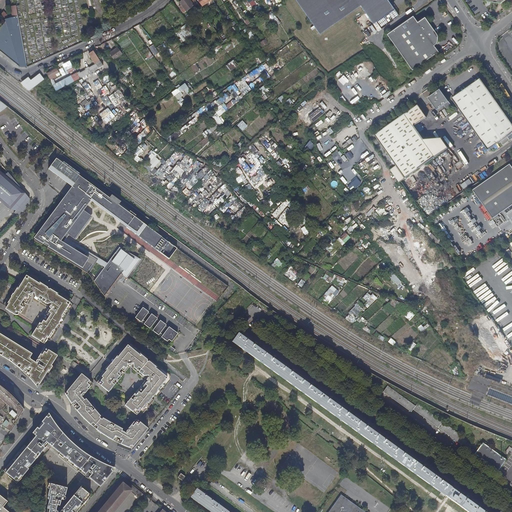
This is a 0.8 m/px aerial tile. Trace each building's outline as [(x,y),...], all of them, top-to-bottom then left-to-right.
[(189,0),(181,0),(179,2),(185,11),(193,5),(189,0)] [(242,0),(249,9),(256,4),(253,0),(242,0)] [(295,0),(320,34),(360,5),(378,31),(399,17),(386,0),(295,0)] [(4,18),(5,22),(0,27),(0,50),(5,54),(20,66),(26,67),(17,15),(13,16),(5,18),(4,18)] [(418,22),(413,16),(387,34),(412,69),(438,52),(431,42),(437,38),(433,33),(436,31),(425,17),(418,22)] [(119,52),(113,44),(108,48),(113,55),(119,52)] [(148,47),(154,55),(158,52),(153,44),(148,47)] [(144,54),(147,59),(152,55),(149,50),(144,54)] [(78,72),(76,73),(79,78),(86,75),(90,73),(94,71),(103,66),(93,51),(88,54),(95,65),(88,68),(87,67),(84,69),(85,70),(79,73),(78,72)] [(226,64),(230,70),(237,65),(233,59),(226,64)] [(67,74),(74,71),(70,60),(62,63),(67,74)] [(55,69),(46,73),(48,78),(58,73),(55,69)] [(452,99),(488,149),(511,131),(511,123),(480,78),(452,99)] [(80,92),(83,90),(76,81),(73,83),(80,92)] [(185,82),(171,93),(178,101),(177,102),(181,107),(187,102),(180,93),(184,90),(187,94),(192,90),(185,82)] [(245,94),(251,90),(248,85),(241,90),(245,94)] [(265,85),(259,88),(263,95),(268,92),(265,85)] [(436,109),(448,101),(440,89),(427,97),(436,109)] [(88,97),(83,90),(80,92),(84,99),(86,97),(87,98),(88,97)] [(103,109),(105,112),(103,113),(107,120),(117,115),(111,104),(103,109)] [(390,170),(399,183),(437,156),(424,138),(415,125),(426,117),(417,104),(374,135),(396,166),(390,170)] [(223,108),(211,115),(219,126),(223,124),(218,116),(225,111),(223,108)] [(68,113),(64,116),(73,128),(78,124),(71,115),(70,115),(68,113)] [(71,115),(78,124),(81,122),(74,113),(71,115)] [(168,138),(171,142),(195,123),(192,119),(168,138)] [(242,120),(237,125),(242,131),(247,126),(242,120)] [(215,123),(203,131),(206,135),(218,128),(215,123)] [(424,138),(437,156),(448,148),(441,138),(424,138)] [(139,145),(133,152),(138,156),(144,149),(139,145)] [(158,159),(155,157),(157,154),(152,151),(145,161),(146,162),(143,167),(150,172),(158,159)] [(164,160),(154,175),(162,180),(166,175),(162,173),(176,155),(180,158),(183,154),(180,151),(177,155),(173,153),(166,162),(164,160)] [(136,155),(133,159),(140,164),(142,159),(136,155)] [(171,163),(169,164),(165,182),(168,183),(176,176),(182,184),(185,185),(188,189),(202,178),(201,182),(203,185),(211,179),(206,172),(207,169),(205,167),(197,173),(195,170),(198,167),(199,163),(196,162),(191,166),(192,159),(189,158),(187,155),(180,160),(183,164),(180,163),(178,165),(171,163)] [(511,160),(472,189),(493,218),(511,203),(511,160)] [(81,174),(64,161),(57,171),(61,174),(73,183),(76,180),(80,175),(81,174)] [(26,193),(10,173),(6,175),(0,170),(0,199),(0,200),(12,210),(26,193)] [(50,244),(48,246),(87,270),(91,265),(93,266),(97,260),(95,259),(96,257),(98,257),(77,244),(75,247),(64,240),(84,213),(79,209),(90,194),(110,210),(118,203),(90,182),(80,175),(76,180),(79,182),(78,182),(77,183),(76,184),(76,185),(75,186),(75,187),(76,188),(76,189),(78,190),(70,200),(66,197),(35,238),(43,243),(45,240),(50,244)] [(355,188),(361,183),(356,177),(347,186),(350,190),(353,187),(355,188)] [(210,185),(214,189),(221,182),(217,178),(210,185)] [(464,189),(472,183),(469,178),(460,185),(464,189)] [(31,204),(31,198),(26,193),(12,210),(25,211),(31,204)] [(281,203),(271,215),(277,221),(275,224),(285,233),(288,229),(287,228),(296,216),(286,208),(291,202),(284,196),(280,201),(281,203)] [(144,222),(119,204),(113,212),(128,223),(126,225),(135,232),(144,222)] [(380,206),(375,211),(382,218),(387,212),(380,206)] [(164,238),(144,222),(135,232),(160,251),(169,242),(164,238)] [(355,232),(358,229),(354,223),(350,226),(355,232)] [(365,248),(371,244),(367,240),(364,242),(361,239),(359,240),(365,248)] [(175,246),(169,242),(160,251),(168,257),(175,246)] [(119,245),(107,261),(111,263),(107,268),(117,276),(123,267),(125,269),(123,272),(126,275),(140,257),(119,245)] [(327,249),(332,254),(335,250),(330,246),(327,249)] [(368,257),(376,252),(372,246),(364,251),(368,257)] [(271,263),(274,268),(278,266),(279,268),(283,266),(279,259),(271,263)] [(94,278),(105,292),(116,277),(102,267),(94,278)] [(398,285),(401,281),(390,270),(386,274),(398,285)] [(18,310),(19,309),(22,311),(26,304),(24,302),(23,302),(22,301),(23,299),(25,300),(27,302),(29,299),(28,299),(29,297),(30,297),(31,296),(28,295),(29,293),(30,294),(31,294),(32,294),(32,293),(33,292),(34,292),(35,294),(36,294),(34,297),(36,297),(38,298),(38,299),(39,300),(46,288),(39,283),(39,282),(27,274),(19,287),(15,285),(4,304),(19,313),(19,312),(19,311),(18,310)] [(333,299),(339,291),(331,285),(322,297),(325,299),(328,296),(333,299)] [(49,290),(46,288),(39,300),(42,301),(49,290)] [(57,294),(49,290),(42,301),(43,302),(44,302),(46,303),(45,304),(47,304),(48,302),(50,303),(51,302),(52,304),(51,304),(50,305),(50,306),(51,307),(52,307),(51,309),(49,307),(48,309),(49,309),(48,311),(47,310),(45,313),(48,314),(50,315),(58,320),(70,301),(58,293),(57,294)] [(119,291),(114,297),(118,301),(124,295),(119,291)] [(367,293),(363,297),(370,305),(379,296),(374,292),(370,296),(367,293)] [(175,330),(141,304),(134,313),(138,317),(140,315),(144,318),(142,320),(147,324),(149,322),(152,324),(150,326),(156,331),(158,329),(160,331),(159,333),(165,338),(166,336),(169,338),(175,330)] [(354,306),(346,320),(353,323),(361,309),(354,306)] [(402,314),(409,321),(415,315),(408,308),(402,314)] [(47,316),(44,315),(40,322),(43,324),(42,325),(41,325),(40,325),(39,326),(38,325),(32,334),(45,342),(50,334),(51,335),(53,332),(52,331),(57,323),(48,318),(46,317),(47,316)] [(355,321),(358,326),(365,321),(362,316),(355,321)] [(423,327),(421,325),(417,328),(421,332),(429,326),(427,324),(423,327)] [(34,382),(38,386),(33,380),(27,372),(21,364),(9,356),(16,344),(24,349),(23,350),(27,352),(26,354),(32,358),(34,353),(17,342),(0,331),(0,333),(13,341),(5,353),(0,350),(0,354),(6,358),(12,362),(16,365),(21,368),(25,372),(27,375),(31,378),(34,382)] [(0,350),(5,353),(13,341),(0,333),(0,350)] [(360,434),(444,495),(450,486),(361,422),(238,333),(232,341),(360,434)] [(146,361),(149,357),(131,342),(128,345),(125,342),(110,361),(125,373),(130,367),(137,373),(146,361)] [(30,359),(31,358),(32,358),(26,354),(27,352),(23,350),(24,349),(16,344),(9,356),(21,364),(28,368),(33,361),(30,359)] [(40,383),(58,354),(48,348),(45,346),(38,357),(40,358),(39,359),(38,359),(37,359),(37,360),(37,361),(37,362),(36,361),(29,372),(32,373),(31,374),(35,377),(34,378),(38,380),(38,382),(40,383)] [(170,375),(168,374),(157,365),(151,359),(148,363),(139,375),(146,380),(141,386),(152,396),(156,399),(170,381),(170,375)] [(139,375),(148,363),(146,361),(137,373),(139,375)] [(109,363),(94,381),(109,393),(123,375),(109,363)] [(73,408),(83,399),(82,397),(93,383),(92,383),(82,374),(65,394),(69,401),(73,408)] [(414,405),(387,385),(383,391),(410,411),(412,409),(414,405)] [(150,398),(152,396),(141,386),(139,389),(150,398)] [(5,391),(1,387),(0,389),(0,424),(10,430),(23,410),(20,406),(17,402),(12,397),(5,391)] [(149,407),(154,401),(150,398),(139,389),(125,406),(136,416),(137,415),(140,417),(144,412),(141,410),(146,404),(149,407)] [(75,409),(85,400),(83,399),(73,408),(75,409)] [(82,417),(91,425),(100,416),(85,400),(75,409),(78,413),(82,417)] [(466,439),(416,403),(414,405),(412,409),(462,445),(466,439)] [(49,414),(48,413),(36,429),(5,472),(17,482),(28,469),(25,466),(26,466),(27,466),(28,465),(28,464),(27,463),(28,463),(30,465),(35,459),(33,457),(35,455),(37,457),(38,456),(35,454),(37,452),(39,454),(44,448),(42,445),(43,445),(44,445),(45,445),(46,444),(46,443),(46,442),(45,442),(45,441),(46,441),(59,452),(57,455),(83,476),(84,475),(85,475),(84,475),(84,476),(85,477),(86,478),(87,478),(89,479),(90,479),(90,480),(99,487),(115,468),(112,468),(110,467),(108,466),(104,464),(101,463),(97,461),(95,459),(92,458),(90,457),(84,453),(82,451),(78,448),(75,446),(69,441),(65,436),(61,431),(59,429),(54,423),(51,417),(49,414)] [(91,425),(96,430),(98,427),(103,418),(100,416),(91,425)] [(98,427),(96,430),(101,433),(106,437),(114,441),(121,431),(103,418),(98,427)] [(122,445),(131,448),(139,439),(138,438),(146,428),(136,419),(124,433),(123,432),(116,442),(122,445)] [(138,438),(139,439),(147,429),(146,428),(138,438)] [(114,441),(116,442),(123,432),(121,431),(114,441)] [(505,459),(481,442),(473,454),(477,456),(476,457),(479,459),(480,458),(497,471),(505,459)] [(142,494),(124,480),(122,483),(131,490),(129,491),(138,499),(142,494)] [(77,511),(91,496),(79,486),(57,511),(53,511),(56,505),(58,505),(60,499),(61,499),(62,499),(63,499),(64,498),(64,497),(64,496),(63,496),(64,492),(65,492),(66,488),(47,483),(44,511),(77,511)] [(122,483),(97,511),(112,511),(129,491),(131,490),(122,483)] [(445,496),(448,498),(468,511),(485,511),(454,489),(452,487),(450,486),(444,495),(445,496)] [(228,511),(196,489),(190,497),(210,511),(228,511)] [(0,511),(13,511),(3,504),(8,498),(0,492),(0,511)] [(365,511),(340,495),(328,511),(365,511)] [(437,511),(444,504),(448,498),(445,496),(441,502),(433,511),(437,511)]
